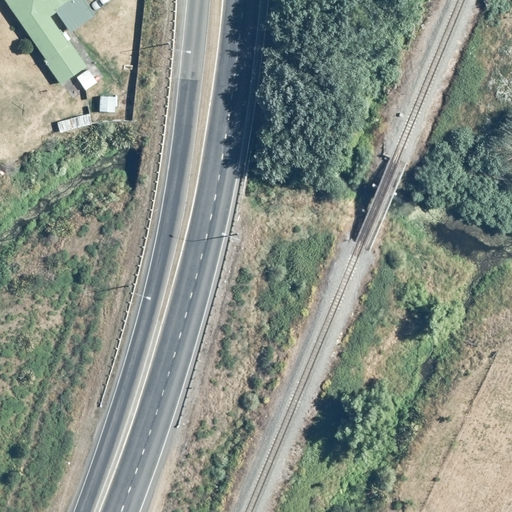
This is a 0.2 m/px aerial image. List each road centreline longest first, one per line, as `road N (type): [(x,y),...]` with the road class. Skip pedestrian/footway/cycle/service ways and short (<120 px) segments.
road 1 (trunk): [(243,0),(206,236),(142,382)]
road 2 (trunk): [(142,382),(179,168),(197,0)]
road 3 (trunk): [(142,382),(98,511)]
